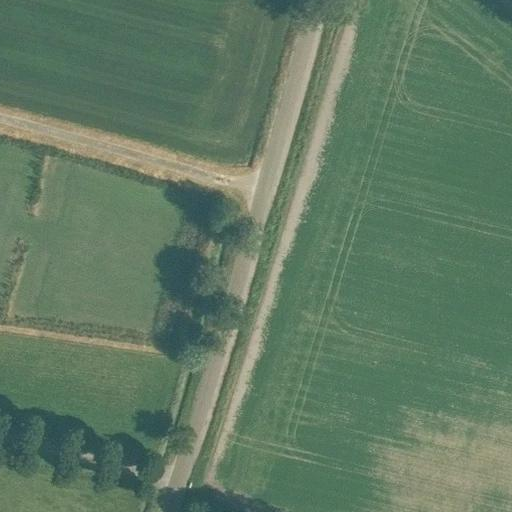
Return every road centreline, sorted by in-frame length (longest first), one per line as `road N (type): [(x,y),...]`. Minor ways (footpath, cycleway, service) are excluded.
road 1 (unclassified): [(162,511),(313,0)]
road 2 (unknown): [(173,478),(0,439)]
